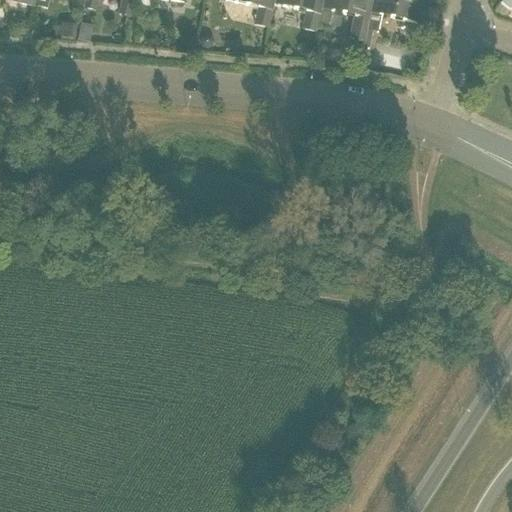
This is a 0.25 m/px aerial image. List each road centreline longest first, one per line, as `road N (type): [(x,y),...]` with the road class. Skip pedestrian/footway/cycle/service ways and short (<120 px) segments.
road 1 (unclassified): [(433,122),(294,95),(0,70)]
road 2 (track): [(0,244),(334,276),(376,295),(385,319)]
road 3 (track): [(265,511),(385,319)]
road 4 (secondary): [(511,361),(416,511)]
